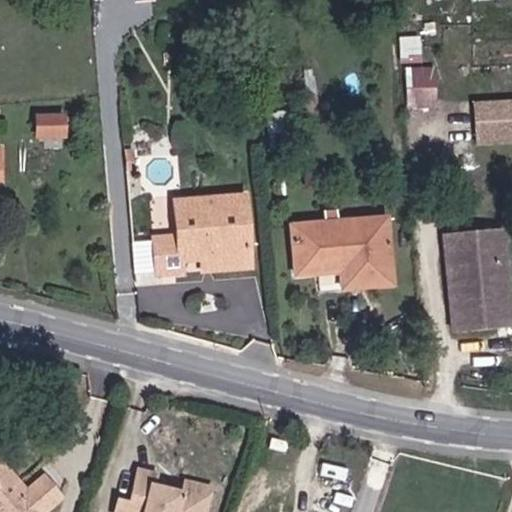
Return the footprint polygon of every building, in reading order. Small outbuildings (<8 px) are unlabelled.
[(511,95),(474,95),(474,140),(511,140),(511,95)] [(66,110),(33,110),(34,135),(66,135),(66,110)] [(157,238),(157,272),(179,271),(179,259),(198,258),(246,256),(244,199),(176,202),(177,238),(157,238)] [(353,263),(356,290),(391,286),(384,225),(284,236),(288,270),(353,263)] [(148,237),(132,239),(138,273),(153,271),(148,237)] [(507,310),(501,238),(440,243),(446,315),(467,313),(468,318),(488,317),(487,312),(507,310)] [(198,271),(247,269),(246,256),(198,258),(198,271)] [(337,292),(356,290),(353,263),(288,270),(289,286),(336,281),(337,292)] [(509,334),(507,310),(487,312),(488,317),(468,318),(467,313),(446,315),(448,338),(509,334)] [(44,511),(60,500),(45,480),(21,496),(0,467),(0,511),(44,511)] [(208,511),(211,500),(185,493),(184,498),(158,493),(160,478),(141,473),(134,507),(116,503),(114,511),(208,511)] [(186,484),(185,493),(211,500),(213,491),(186,484)]
